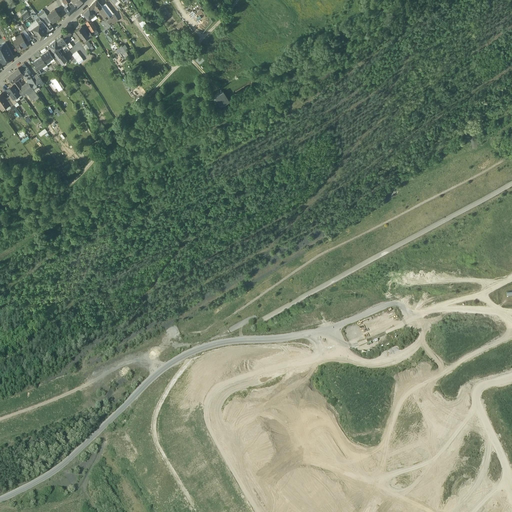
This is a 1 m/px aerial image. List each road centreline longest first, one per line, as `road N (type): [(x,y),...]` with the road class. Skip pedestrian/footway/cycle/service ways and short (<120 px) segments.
road 1 (unclassified): [(0,504),(51,477),(149,381),(189,356),(325,334),(401,301)]
road 2 (track): [(0,227),(75,179),(236,0)]
road 3 (track): [(347,349),(462,397),(511,402)]
